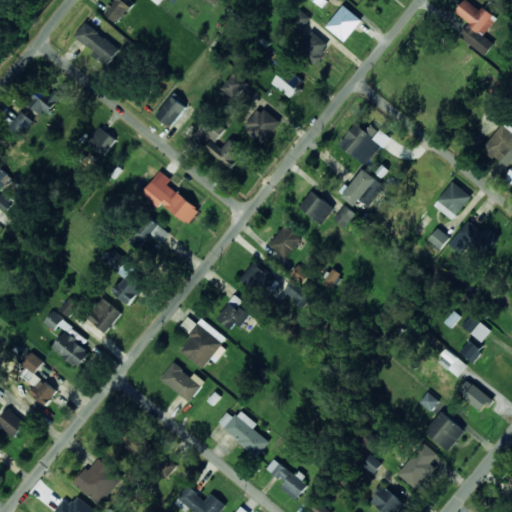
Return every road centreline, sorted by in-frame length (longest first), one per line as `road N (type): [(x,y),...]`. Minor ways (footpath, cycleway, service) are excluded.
road 1 (residential): [(0,511),(420,0)]
road 2 (residential): [(245,214),(40,43)]
road 3 (residential): [(280,511),(113,375)]
road 4 (residential): [(511,206),(356,79)]
